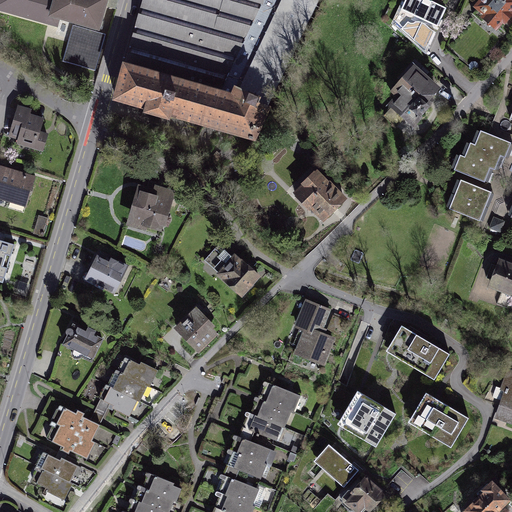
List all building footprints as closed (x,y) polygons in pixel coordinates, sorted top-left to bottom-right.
[(0,0),(0,16),(62,32),(64,24),(102,33),(109,0),(0,0)] [(229,97),(231,89),(243,90),(266,102),(275,104),(325,0),(144,0),(124,69),(123,73),(122,78),(120,82),(117,93),(115,98),(112,108),(114,109),(258,147),(269,107),(229,97)] [(446,8),(428,0),(402,0),(399,10),(438,27),(446,8)] [(511,0),(481,0),(473,10),(482,18),(481,20),(499,35),(511,19),(511,0)] [(106,35),(70,27),(62,63),(97,71),(106,35)] [(442,82),(416,59),(391,87),(395,90),(389,97),(414,119),(430,102),(427,99),(442,82)] [(35,107),(21,103),(13,134),(23,137),(22,141),(48,149),(52,135),(43,132),(47,117),(33,113),(35,107)] [(511,149),(511,145),(481,135),(476,148),(471,148),(466,162),(461,160),(456,172),(485,182),(489,170),(496,173),(501,159),(508,161),(511,149)] [(0,166),(0,196),(29,205),(38,174),(1,163),(0,166)] [(345,203),(313,173),(289,199),(322,228),(345,203)] [(175,193),(137,184),(126,227),(164,236),(175,193)] [(493,196),(460,184),(449,212),(482,225),(493,196)] [(30,231),(43,235),(48,219),(35,215),(30,231)] [(0,280),(5,282),(8,273),(3,272),(6,259),(11,261),(15,247),(0,242),(0,280)] [(86,274),(116,291),(130,266),(100,249),(86,274)] [(232,257),(215,277),(242,300),(259,281),(232,257)] [(511,268),(497,263),(487,288),(511,297),(511,268)] [(333,315),(305,304),(296,330),(305,333),(296,356),(327,368),(337,340),(325,336),(333,315)] [(199,310),(174,330),(196,357),(221,337),(199,310)] [(82,348),(82,347),(95,352),(104,332),(76,321),(68,340),(74,343),(72,346),(74,350),(75,351),(77,351),(81,350),(82,348)] [(451,358),(405,328),(388,354),(434,384),(451,358)] [(292,340),(298,342),(302,333),(296,331),(292,340)] [(120,377),(116,375),(103,404),(130,416),(137,399),(141,401),(148,386),(152,388),(158,373),(128,360),(120,377)] [(511,373),(505,371),(495,401),(500,402),(493,422),(511,428),(511,373)] [(301,399),(272,390),(267,406),(262,404),(258,418),(253,416),(248,431),(279,441),(283,429),(287,430),(292,415),(296,416),(301,399)] [(395,417),(354,394),(335,427),(376,450),(395,417)] [(466,422),(420,397),(405,424),(451,450),(466,422)] [(98,429),(62,410),(53,427),(57,429),(50,443),(86,462),(96,444),(92,442),(98,429)] [(101,422),(103,412),(94,410),(92,420),(101,422)] [(270,453),(241,441),(235,456),(239,457),(234,469),(263,481),(268,468),(265,466),(270,453)] [(328,447),(314,463),(346,490),(360,474),(328,447)] [(41,472),(70,486),(79,468),(62,460),(60,463),(44,455),(37,470),(41,472)] [(70,486),(41,472),(34,486),(66,501),(72,487),(70,486)] [(416,482),(403,472),(390,488),(403,498),(416,482)] [(374,511),(388,495),(364,477),(343,504),(353,511),(362,511),(366,507),(371,511),(374,511)] [(185,490),(153,479),(148,492),(145,491),(141,502),(138,501),(134,511),(172,511),(176,503),(179,504),(185,490)] [(260,491),(231,480),(224,497),(229,499),(224,511),(255,511),(257,509),(254,508),(260,491)] [(511,502),(492,483),(463,511),(503,511),(511,503),(511,502)]
